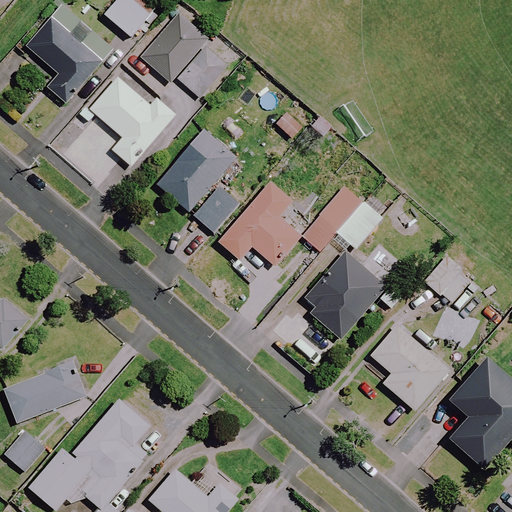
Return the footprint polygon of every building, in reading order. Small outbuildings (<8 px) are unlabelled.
[(152,17),(133,0),(118,0),(103,17),(130,42),(152,17)] [(79,24),(61,8),(25,49),(58,77),(46,91),(65,107),(101,65),(68,36),(79,24)] [(200,102),(234,59),(174,13),(139,59),(173,85),(174,83),(200,102)] [(150,109),(115,81),(89,114),(122,140),(111,154),(131,170),(173,118),(154,103),(150,109)] [(235,157),(197,127),(175,156),(179,159),(155,191),(213,236),(242,198),(225,185),(218,179),(235,157)] [(88,164),(66,144),(56,155),(79,175),(88,164)] [(276,219),(290,201),(267,182),(215,245),(239,264),(250,250),(274,270),(299,239),(276,219)] [(369,209),(340,187),(300,237),(321,254),(336,236),(356,253),(390,211),(376,200),(369,209)] [(385,290),(344,256),(299,309),(339,343),(385,290)] [(470,284),(442,261),(422,285),(450,308),(470,284)] [(409,305),(389,288),(377,303),(398,320),(409,305)] [(25,322),(0,302),(0,349),(2,352),(25,322)] [(448,375),(395,328),(369,358),(388,376),(380,385),(413,414),(448,375)] [(511,438),(511,385),(486,362),(449,404),(468,420),(449,442),(483,472),(511,438)] [(82,400),(68,366),(0,393),(15,428),(82,400)] [(82,486),(91,494),(108,508),(149,458),(137,447),(157,423),(124,396),(86,443),(85,442),(76,452),(68,445),(34,485),(62,509),(82,486)] [(44,451),(24,433),(2,457),(23,475),(44,451)] [(227,511),(243,493),(210,465),(191,487),(175,474),(150,504),(158,511),(227,511)]
